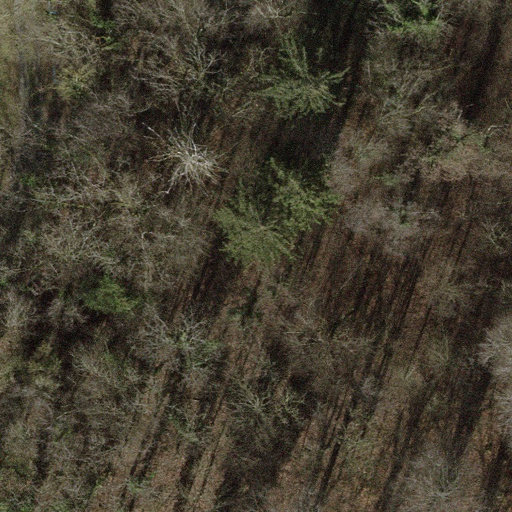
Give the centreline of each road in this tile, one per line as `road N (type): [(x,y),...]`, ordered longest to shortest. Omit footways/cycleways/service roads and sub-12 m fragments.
road 1 (track): [(191,0),(126,89),(51,141)]
road 2 (track): [(51,141),(37,0)]
